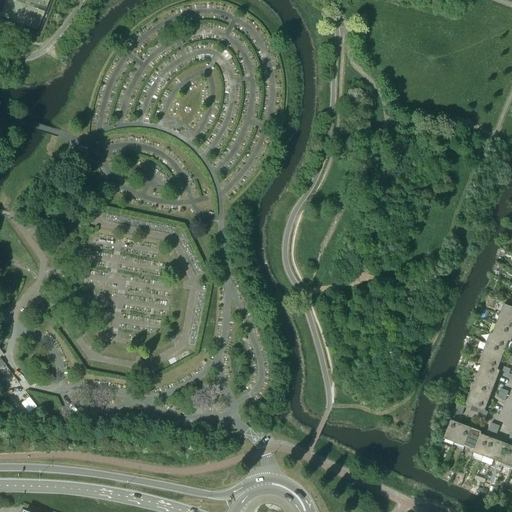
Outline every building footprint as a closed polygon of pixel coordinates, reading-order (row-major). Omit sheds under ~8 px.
[(511,307),(504,305),(500,315),(511,319),(511,307)] [(511,319),(500,315),(497,325),(511,330),(511,319)] [(511,330),(497,325),(493,334),(493,335),(508,341),(510,342),(511,337),(511,330)] [(508,341),(493,335),(493,334),(491,333),(487,344),(505,351),(508,341)] [(501,360),(505,351),(487,344),(483,354),(501,360)] [(501,360),(483,354),(479,364),(497,370),(501,360)] [(496,381),(500,371),(497,370),(479,364),(482,365),(478,374),(496,381)] [(496,381),(478,374),(474,384),(492,391),(496,381)] [(492,391),(474,384),(471,394),(488,401),(492,391)] [(488,401),(471,394),(467,405),(471,406),(479,409),(478,413),(486,417),(488,413),(484,411),(488,401)] [(454,413),(461,416),(465,407),(457,404),(454,413)] [(454,443),(461,425),(451,421),(444,439),(454,443)] [(464,447),(471,429),(461,425),(454,443),(464,447)] [(473,453),(480,435),(481,435),(482,433),(471,429),(464,447),(473,450),(472,453),(473,453)] [(483,457),(490,439),(481,435),(480,435),(473,453),(483,457)] [(493,461),(500,442),(490,439),(483,457),(493,461)] [(503,464),(510,446),(500,442),(493,461),(503,464)] [(511,447),(510,446),(503,464),(511,467),(511,447)]
